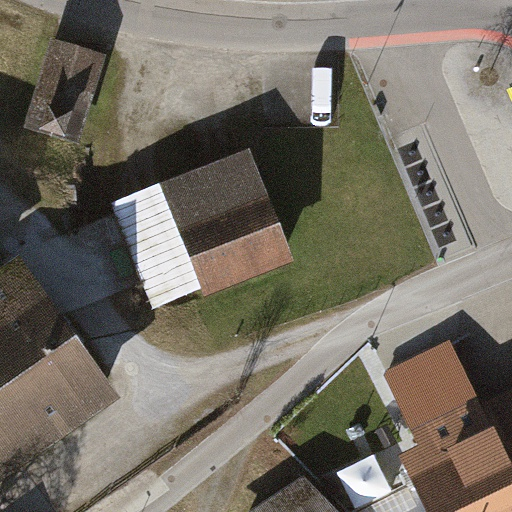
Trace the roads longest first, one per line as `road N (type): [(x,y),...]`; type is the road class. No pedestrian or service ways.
road 1 (residential): [(511,29),(249,36),(141,21),(86,0)]
road 2 (track): [(175,402),(0,199)]
